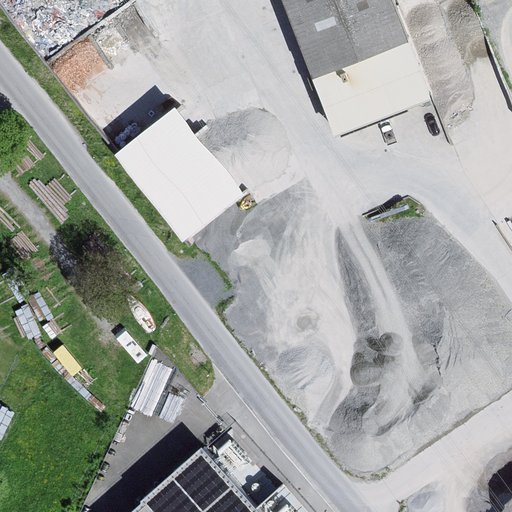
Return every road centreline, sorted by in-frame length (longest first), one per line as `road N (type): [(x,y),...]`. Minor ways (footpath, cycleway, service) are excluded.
road 1 (residential): [(363,511),(0,57)]
road 2 (track): [(0,175),(108,325)]
